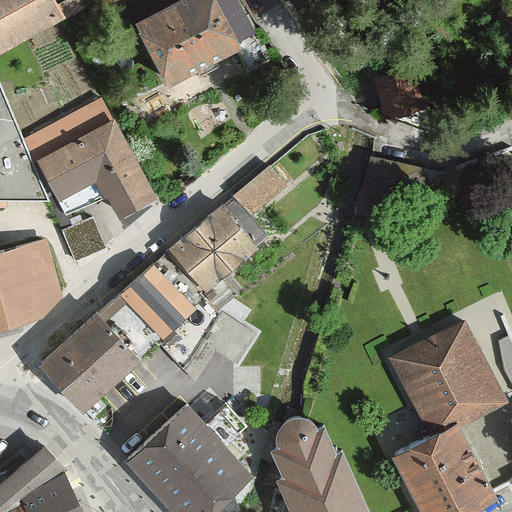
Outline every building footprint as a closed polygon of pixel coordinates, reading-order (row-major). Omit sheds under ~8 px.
[(52,0),(0,0),(0,55),(85,9),(79,0),(59,0),(54,3),(52,0)] [(231,0),(159,0),(127,17),(163,85),(252,39),(231,0)] [(381,71),(385,115),(427,111),(423,67),(381,71)] [(100,96),(21,137),(53,199),(93,178),(114,218),(153,198),(100,96)] [(268,161),(36,361),(77,409),(274,240),(253,215),(289,185),(268,161)] [(96,214),(66,226),(78,255),(108,243),(96,214)] [(0,324),(41,314),(61,295),(45,236),(0,248),(0,324)] [(425,433),(388,451),(418,511),(465,511),(493,498),(456,426),(504,403),(461,318),(386,355),(425,433)] [(189,404),(127,459),(174,511),(215,511),(250,478),(228,454),(251,434),(231,411),(224,416),(209,400),(196,412),(189,404)] [(374,511),(343,442),(336,444),(325,418),(318,420),(311,412),(298,408),(287,412),(279,420),(277,431),(278,438),(271,441),(282,468),(276,471),(295,511),(374,511)] [(83,511),(65,472),(44,448),(0,481),(0,511),(83,511)]
